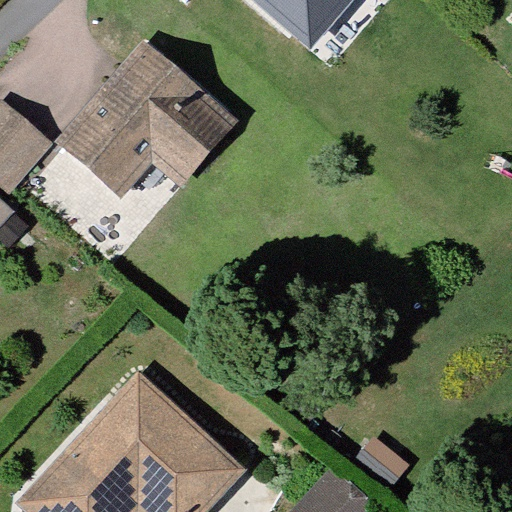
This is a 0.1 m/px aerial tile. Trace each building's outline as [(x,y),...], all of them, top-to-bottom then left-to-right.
[(351,0),(257,0),(311,46),(351,0)] [(247,132),(148,52),(63,156),(124,206),(154,169),(192,200),(247,132)] [(0,171),(33,137),(5,111),(0,116),(0,171)] [(220,511),(242,488),(145,399),(40,511),(220,511)] [(364,511),(338,489),(318,511),(364,511)]
